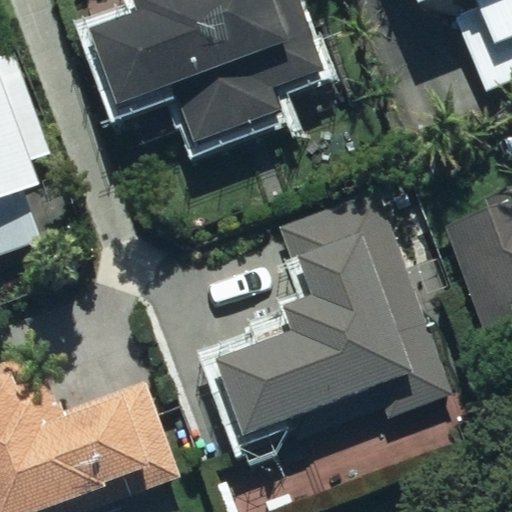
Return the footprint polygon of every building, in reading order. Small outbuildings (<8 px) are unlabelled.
[(302,58),(281,0),(163,0),(99,23),(131,112),(182,94),(202,149),(291,118),(273,68),(302,58)] [(511,0),(422,0),(425,7),(444,0),(447,0),(482,97),(511,86),(511,0)] [(62,197),(9,46),(0,49),(0,260),(50,243),(37,206),(62,197)] [(225,357),(260,456),(461,385),(396,202),(292,239),(321,322),(225,357)] [(511,208),(456,228),(507,374),(511,372),(511,208)] [(0,511),(91,511),(183,480),(152,393),(64,424),(41,358),(0,372),(0,511)]
